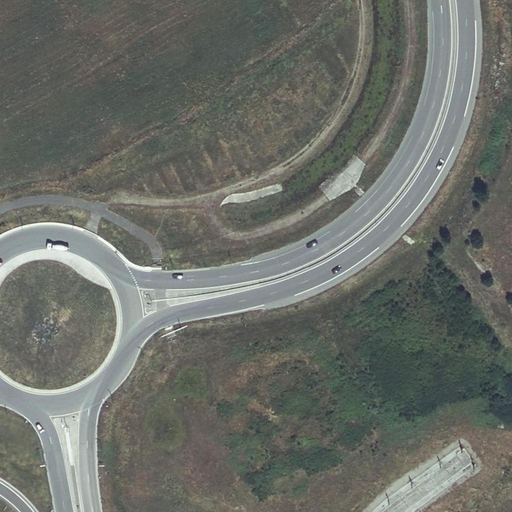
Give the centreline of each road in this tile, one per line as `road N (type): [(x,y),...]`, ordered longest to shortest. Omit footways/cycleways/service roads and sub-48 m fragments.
road 1 (secondary): [(132,328),(295,285),(369,240),(422,182),(453,118),(464,0)]
road 2 (secondary): [(436,0),(425,114),(397,175),(355,221),(297,259),(239,273),(159,280),(115,266)]
road 3 (secondary): [(115,266),(63,234),(37,234),(0,250)]
road 4 (trunk): [(97,511),(89,441),(94,388)]
road 5 (trunk): [(25,398),(53,435),(67,511)]
